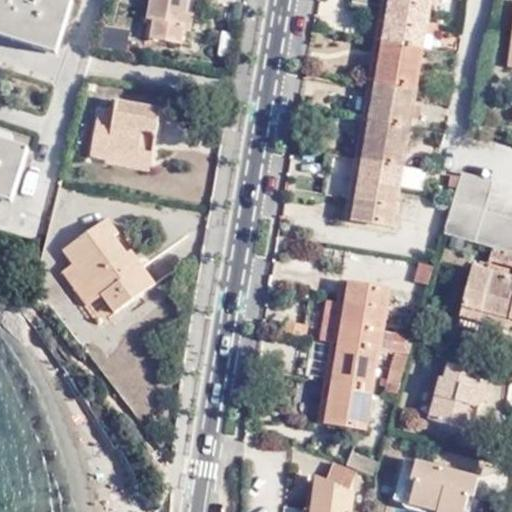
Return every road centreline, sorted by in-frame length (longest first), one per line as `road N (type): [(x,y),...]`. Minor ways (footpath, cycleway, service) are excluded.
road 1 (secondary): [(284,0),(199,511)]
road 2 (residential): [(477,0),(456,139),(511,155)]
road 3 (unknown): [(38,219),(73,62)]
